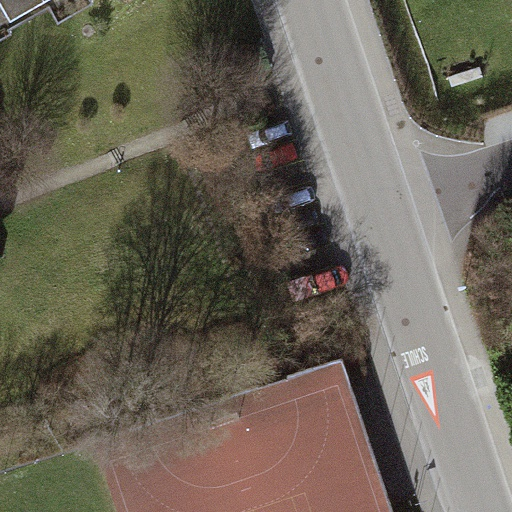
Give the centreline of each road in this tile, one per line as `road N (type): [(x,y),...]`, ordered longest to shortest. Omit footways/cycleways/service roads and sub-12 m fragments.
road 1 (residential): [(393,226),(486,511)]
road 2 (residential): [(315,0),(393,226)]
road 3 (residential): [(393,226),(511,183)]
